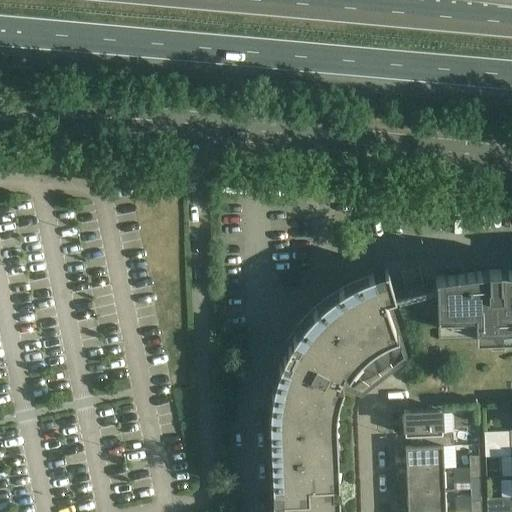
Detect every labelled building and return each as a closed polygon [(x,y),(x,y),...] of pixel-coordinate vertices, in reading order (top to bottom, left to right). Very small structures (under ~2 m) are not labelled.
[(511,338),(511,268),(444,271),(445,279),(444,276),(435,277),(436,280),(437,279),(439,341),(511,338)] [(342,390),(344,386),(343,386),(342,387),(337,385),(345,370),(349,373),(348,375),(349,375),(350,374),(362,382),(378,374),(390,364),(402,350),(398,337),(399,336),(398,335),(397,335),(385,300),(396,297),(388,270),(380,272),(371,275),(363,278),(357,281),(350,285),(342,290),(335,295),(329,300),(322,305),(316,311),(310,317),(305,323),(300,330),(295,336),(291,343),(287,351),(284,357),(281,364),(279,370),(277,376),(275,383),(273,391),(272,395),(272,399),(271,406),(270,411),(270,415),(270,420),(270,425),(273,492),(333,490),(332,484),(339,484),(337,424),(337,422),(337,417),(337,414),(337,409),(338,405),(339,401),(340,397),(341,394),(342,390)] [(429,299),(404,303),(407,322),(432,319),(429,299)] [(442,410),(427,411),(404,412),(405,436),(413,435),(432,435),(433,446),(443,445),(443,446),(454,446),(453,432),(443,433),(442,410)] [(444,468),(443,446),(443,445),(433,446),(414,447),(414,446),(406,447),(407,470),(444,468)] [(480,467),(480,456),(469,456),(470,467),(480,467)] [(480,478),(480,467),(470,467),(470,478),(480,478)] [(445,491),(444,468),(407,470),(408,493),(445,491)] [(333,496),(333,490),(273,492),(273,511),(340,511),(340,495),(333,496)] [(446,511),(445,491),(408,493),(408,511),(446,511)] [(481,511),(481,501),(471,501),(471,511),(481,511)]
